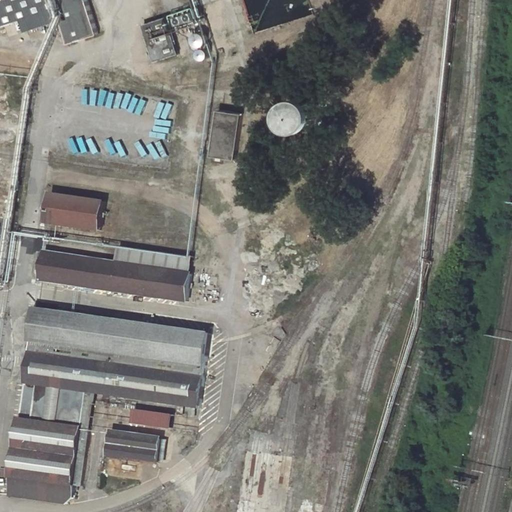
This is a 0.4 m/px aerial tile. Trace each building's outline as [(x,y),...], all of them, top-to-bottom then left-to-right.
[(0,0),(0,34),(26,25),(30,38),(66,25),(63,13),(69,11),(75,25),(67,28),(73,46),(101,36),(89,0),(0,0)] [(145,24),(157,62),(180,54),(168,16),(145,24)] [(285,113),(285,116),(285,119),(286,125),(287,127),(291,132),(296,135),(299,135),(305,136),(310,134),(315,131),(317,129),(320,124),(321,118),(321,115),(320,112),(317,107),(315,105),(311,101),(305,100),(302,99),(296,101),(291,103),(287,108),(285,113)] [(215,110),(209,154),(234,157),(241,114),(215,110)] [(102,205),(50,197),(47,225),(98,233),(102,205)] [(193,257),(118,248),(115,264),(191,274),(193,257)] [(191,274),(115,264),(93,261),(45,254),(41,283),(187,304),(191,274)] [(89,391),(97,392),(199,406),(208,332),(37,309),(10,493),(74,501),(76,487),(80,458),(89,459),(91,438),(83,436),(89,391)] [(89,391),(83,436),(91,438),(97,392),(89,391)] [(135,408),(133,421),(171,425),(172,413),(135,408)] [(107,454),(159,461),(163,437),(112,431),(107,454)] [(246,448),(237,511),(283,511),(292,454),(246,448)] [(80,458),(76,487),(85,488),(89,459),(80,458)]
